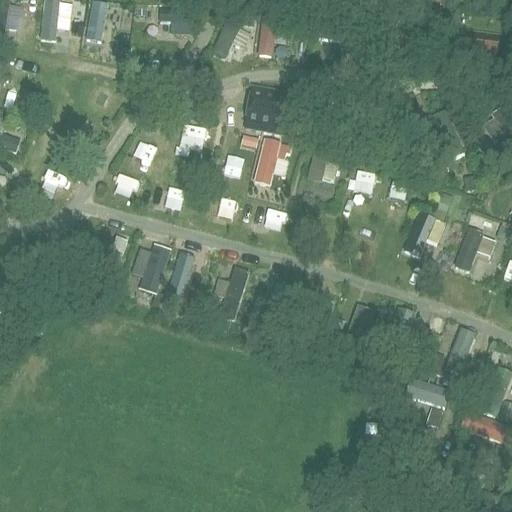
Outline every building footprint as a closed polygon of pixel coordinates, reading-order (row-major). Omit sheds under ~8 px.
[(2,27),(19,28),(19,6),(3,6),(2,27)] [(250,52),(271,55),(273,36),(282,37),(284,18),(243,13),(238,55),(250,57),(250,52)] [(80,40),(91,43),(96,23),(85,21),(80,40)] [(483,43),(483,32),(462,32),(462,43),(483,43)] [(0,83),(0,103),(10,106),(16,85),(1,81),(0,83)] [(277,124),(280,102),(273,101),(275,89),(256,86),(251,120),(277,124)] [(385,106),(377,136),(395,141),(403,110),(385,106)] [(343,128),(330,133),(334,145),(347,140),(343,128)] [(241,133),(240,142),(257,145),(258,135),(241,133)] [(205,163),(214,141),(198,134),(188,155),(205,163)] [(291,153),(280,150),(280,149),(263,145),(252,189),(269,194),(272,180),(276,165),(284,167),(286,159),(290,160),(291,153)] [(237,177),(244,153),(222,147),(215,171),(237,177)] [(333,178),(337,153),(326,151),(322,176),(333,178)] [(360,188),(373,156),(361,151),(349,184),(360,188)] [(382,192),(402,201),(417,163),(397,155),(382,192)] [(143,198),(147,183),(122,177),(118,192),(143,198)] [(164,183),(160,193),(152,189),(148,198),(176,210),(184,192),(164,183)] [(197,219),(221,224),(226,202),(203,196),(197,219)] [(423,255),(438,216),(421,210),(407,248),(423,255)] [(69,277),(89,241),(74,232),(54,269),(69,277)] [(481,233),(475,250),(493,256),(498,238),(481,233)] [(118,273),(129,241),(110,235),(100,266),(118,273)] [(267,314),(277,318),(286,292),(276,289),(267,314)] [(260,318),(267,299),(255,295),(248,314),(260,318)] [(362,348),(370,309),(356,305),(347,345),(362,348)] [(496,367),(485,411),(499,415),(510,370),(496,367)] [(402,393),(445,407),(451,389),(408,375),(402,393)] [(511,399),(503,417),(511,421),(511,399)] [(503,441),(509,426),(477,413),(471,428),(503,441)]
